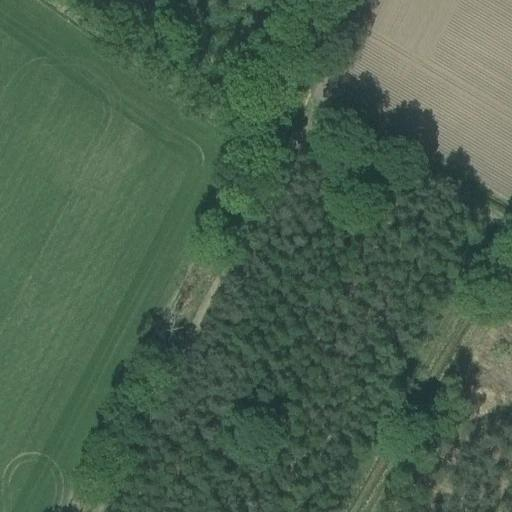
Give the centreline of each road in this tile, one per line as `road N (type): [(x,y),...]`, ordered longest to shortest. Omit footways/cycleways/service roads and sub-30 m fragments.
road 1 (track): [(301,113),(95,511)]
road 2 (track): [(318,106),(511,220)]
road 3 (track): [(375,0),(318,106)]
